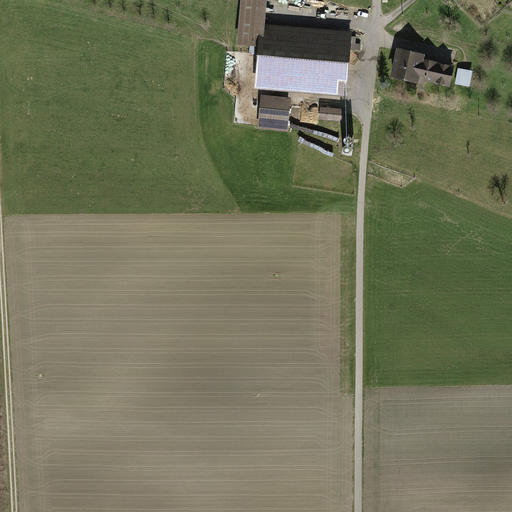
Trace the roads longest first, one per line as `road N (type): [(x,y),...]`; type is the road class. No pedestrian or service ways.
road 1 (track): [(359,511),(360,213),(375,0)]
road 2 (track): [(0,232),(14,511)]
